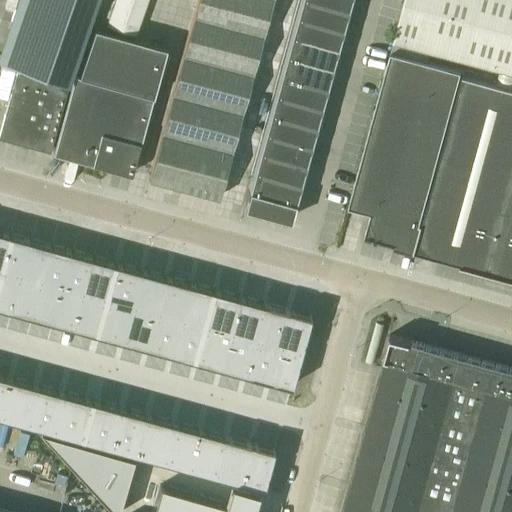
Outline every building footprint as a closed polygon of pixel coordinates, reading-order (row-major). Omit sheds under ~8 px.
[(116,0),(108,25),(135,34),(146,0),(116,0)] [(272,0),(196,0),(149,178),(219,197),(272,0)] [(312,0),(301,0),(297,17),(344,29),(349,10),(312,0)] [(312,0),(349,10),(351,0),(312,0)] [(511,0),(404,0),(393,40),(500,69),(496,84),(511,87),(511,0)] [(344,29),(297,17),(292,36),(338,49),(344,29)] [(75,74),(53,152),(81,159),(114,168),(131,173),(153,95),(166,48),(94,28),(78,75),(75,74)] [(292,36),(286,55),(333,68),(338,49),(292,36)] [(363,153),(349,204),(372,211),(366,233),(388,239),(395,241),(395,245),(414,250),(415,250),(415,249),(416,250),(463,75),(462,74),(464,69),(391,49),(363,153)] [(333,68),(286,55),(281,75),(328,87),(333,68)] [(67,86),(16,72),(0,130),(0,137),(50,151),(67,86)] [(281,75),(276,94),(322,107),(328,87),(281,75)] [(463,75),(416,250),(440,256),(511,275),(511,87),(496,84),(463,75)] [(276,94),(270,113),(317,126),(322,107),(276,94)] [(265,133),(311,145),(317,126),(270,113),(265,133)] [(306,165),(311,145),(265,133),(260,152),(306,165)] [(306,165),(260,152),(245,204),(292,217),(306,165)] [(0,230),(0,268),(0,269),(10,233),(0,230)] [(10,233),(0,269),(21,274),(31,239),(10,233)] [(31,239),(21,274),(42,280),(51,245),(31,239)] [(51,245),(42,280),(63,286),(72,250),(51,245)] [(72,250),(63,286),(84,291),(93,256),(72,250)] [(93,256),(84,291),(105,297),(115,262),(93,256)] [(115,262),(105,297),(129,304),(139,268),(115,262)] [(139,268),(129,304),(154,310),(163,275),(139,268)] [(0,269),(0,306),(12,309),(21,274),(0,269)] [(21,274),(12,309),(32,315),(42,280),(21,274)] [(163,275),(154,310),(178,317),(188,282),(163,275)] [(42,280),(32,315),(53,321),(63,286),(42,280)] [(188,282),(178,317),(203,324),(212,289),(188,282)] [(63,286),(53,321),(74,326),(84,291),(63,286)] [(212,289),(203,324),(227,330),(237,295),(212,289)] [(84,291),(74,326),(95,332),(105,297),(84,291)] [(237,295),(227,330),(252,337),(261,301),(237,295)] [(105,297),(95,332),(120,339),(129,304),(105,297)] [(261,301),(252,337),(276,343),(286,308),(261,301)] [(129,304),(120,339),(144,346),(154,310),(129,304)] [(286,308),(276,343),(300,350),(310,315),(286,308)] [(154,310),(144,346),(169,352),(178,317),(154,310)] [(178,317),(169,352),(193,359),(203,324),(178,317)] [(203,324),(193,359),(218,366),(227,330),(203,324)] [(227,330),(218,366),(242,372),(252,337),(227,330)] [(511,511),(511,367),(390,334),(341,511),(511,511)] [(252,337),(242,372),(266,379),(276,343),(252,337)] [(276,343),(266,379),(291,385),(300,350),(276,343)] [(0,373),(0,415),(3,416),(14,378),(0,373)] [(14,378),(3,416),(29,423),(40,385),(14,378)] [(40,385),(29,423),(34,425),(55,430),(66,392),(40,385)] [(66,392),(55,430),(81,438),(92,399),(66,392)] [(92,399),(81,438),(108,445),(118,406),(92,399)] [(118,406),(108,445),(134,452),(144,413),(118,406)] [(144,413),(134,452),(160,459),(170,420),(144,413)] [(170,420),(160,459),(185,466),(196,427),(170,420)] [(196,427),(185,466),(211,473),(222,434),(196,427)] [(117,511),(134,456),(40,430),(115,511),(117,511)] [(222,434),(211,473),(237,480),(248,441),(222,434)] [(248,441),(237,480),(263,487),(274,448),(248,441)] [(198,496),(193,511),(251,511),(252,511),(258,489),(231,482),(225,503),(198,496)] [(160,485),(151,511),(193,511),(198,496),(160,485)]
